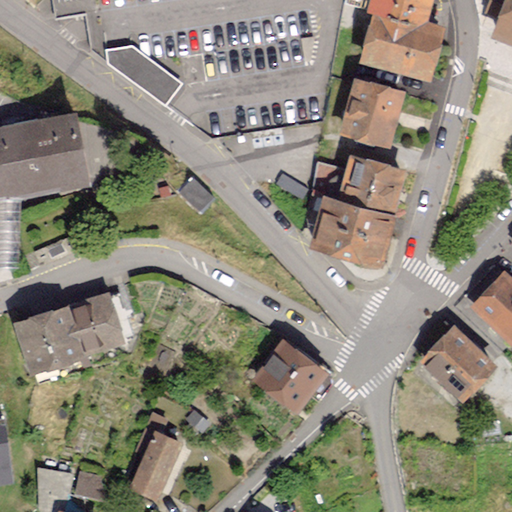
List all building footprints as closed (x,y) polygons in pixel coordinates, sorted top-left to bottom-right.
[(380,9),(380,10),(423,22),(429,0),(376,0),(374,8),(380,9)] [(511,0),(498,0),(494,10),(506,15),(499,32),(511,37),(511,0)] [(442,28),(423,22),(380,10),(367,55),(428,73),(442,28)] [(361,79),(348,126),(387,139),(401,91),(361,79)] [(0,197),(86,180),(87,181),(90,180),(78,121),(42,127),(41,121),(5,128),(6,135),(0,136),(0,197)] [(315,193),(331,197),(392,215),(405,172),(356,158),(353,170),(322,160),(321,160),(315,193)] [(200,221),(215,206),(190,182),(175,197),(200,221)] [(392,215),(331,197),(317,243),(335,249),(341,258),(354,261),(358,258),(363,257),(381,262),(394,216),(392,215)] [(475,295),(511,330),(511,271),(505,265),(475,295)] [(119,290),(64,307),(79,352),(134,333),(119,290)] [(56,378),(54,373),(51,363),(80,354),(79,352),(64,307),(20,322),(38,377),(40,383),(56,378)] [(426,359),(462,394),(492,362),(479,350),(483,346),(475,338),(470,342),(455,328),(426,359)] [(290,338),(288,341),(323,369),(326,366),(290,338)] [(331,370),(326,366),(323,369),(288,341),(258,377),(296,407),(306,396),(318,406),(333,386),(331,370)] [(166,424),(170,409),(153,405),(149,419),(166,424)] [(0,480),(14,479),(5,417),(0,417),(0,480)] [(160,431),(138,485),(159,494),(182,439),(160,431)] [(96,489),(99,469),(79,466),(77,487),(96,489)] [(38,471),(41,499),(42,509),(57,510),(66,511),(70,483),(72,473),(56,471),(40,469),(38,471)]
